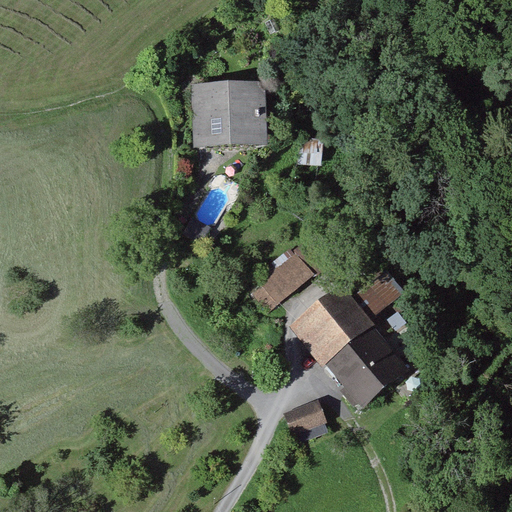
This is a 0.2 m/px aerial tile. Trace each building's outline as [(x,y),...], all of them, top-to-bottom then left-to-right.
[(194,89),(197,153),(268,149),(264,85),(194,89)] [(323,143),(300,140),(297,166),(320,168),(323,143)] [(209,229),(193,221),(184,239),(200,247),(209,229)] [(250,287),(270,314),(314,283),(294,256),(250,287)] [(382,307),(402,299),(395,280),(375,288),(382,307)] [(289,323),(317,367),(357,342),(330,298),(289,323)] [(317,367),(343,408),(383,383),(357,342),(317,367)] [(282,422),(289,442),(328,430),(321,409),(282,422)]
